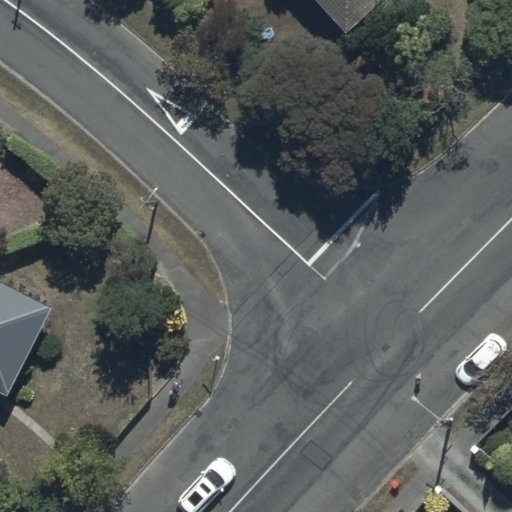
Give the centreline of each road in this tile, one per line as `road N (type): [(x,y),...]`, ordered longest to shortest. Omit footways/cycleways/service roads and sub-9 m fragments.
road 1 (residential): [(388,344),(94,71),(6,0)]
road 2 (tertiary): [(232,511),(388,344)]
road 3 (tertiary): [(388,344),(511,222)]
